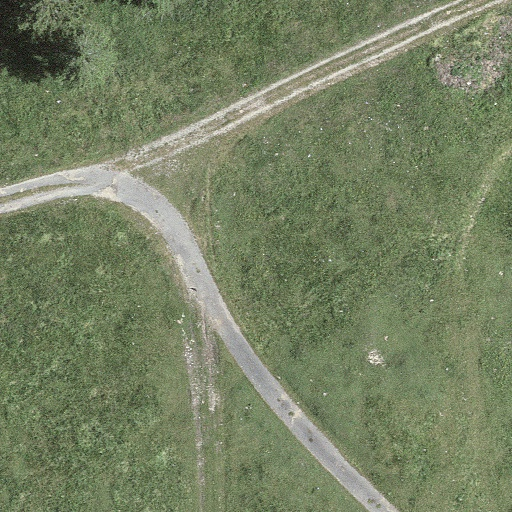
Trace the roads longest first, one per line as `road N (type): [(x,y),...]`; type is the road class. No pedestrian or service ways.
road 1 (track): [(391,511),(252,367),(185,235),(154,206),(104,182),(0,204)]
road 2 (track): [(69,184),(171,150),(496,0)]
